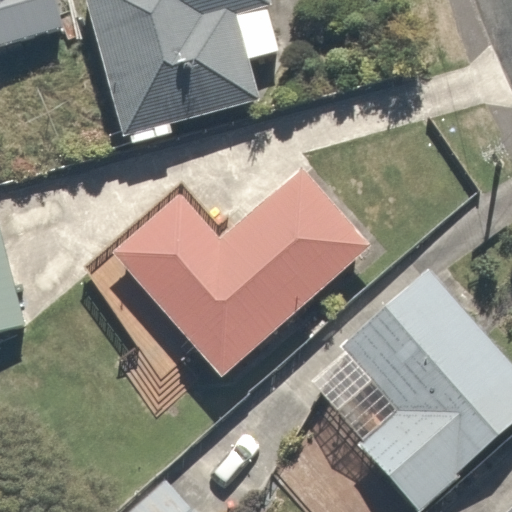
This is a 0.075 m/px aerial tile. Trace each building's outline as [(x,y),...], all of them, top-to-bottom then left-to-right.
[(0,0),(0,48),(80,20),(72,0),(0,0)] [(282,64),(267,0),(90,0),(126,131),(263,106),(254,68),(282,64)] [(380,262),(302,175),(220,238),(183,199),(114,261),(227,383),(380,262)] [(0,339),(22,335),(1,211),(0,211),(0,339)] [(432,511),(511,443),(511,371),(438,283),(339,351),(402,412),(356,445),(411,511),(432,511)] [(188,511),(166,489),(141,511),(188,511)]
